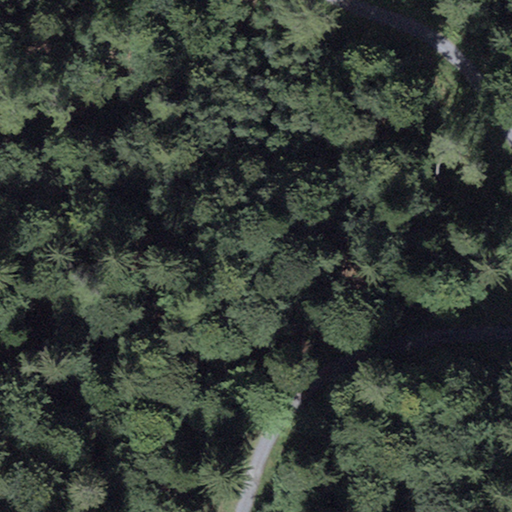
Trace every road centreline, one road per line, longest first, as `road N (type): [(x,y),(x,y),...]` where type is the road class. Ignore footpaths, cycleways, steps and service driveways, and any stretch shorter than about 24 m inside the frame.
road 1 (track): [(511,335),(364,346),(321,374),(278,432),(241,511)]
road 2 (track): [(347,0),(474,81),(511,140)]
